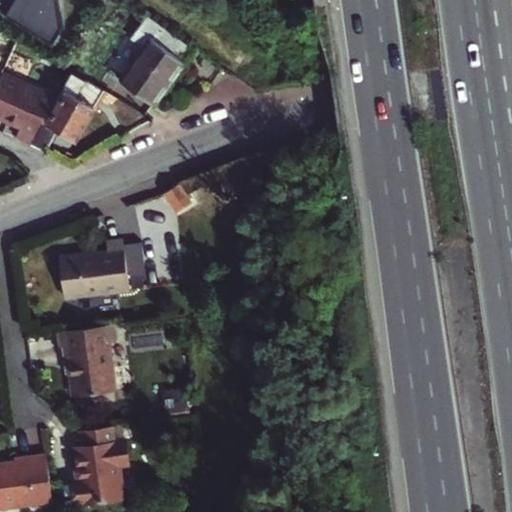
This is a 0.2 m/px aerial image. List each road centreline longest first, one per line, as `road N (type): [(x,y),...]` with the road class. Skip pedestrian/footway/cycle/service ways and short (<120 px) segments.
road 1 (motorway): [(376,0),(445,511)]
road 2 (tertiary): [(82,191),(264,128),(511,87)]
road 3 (motorway): [(511,324),(465,0)]
